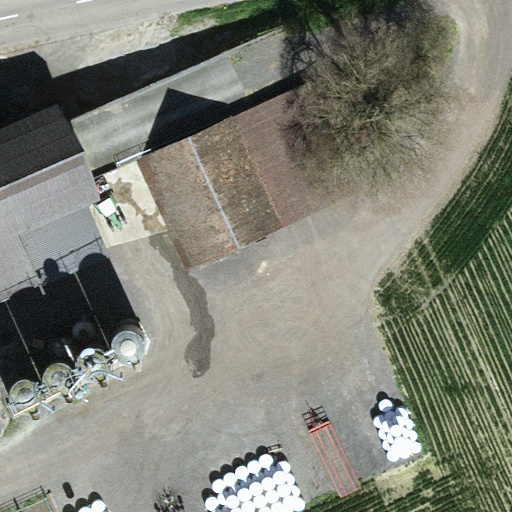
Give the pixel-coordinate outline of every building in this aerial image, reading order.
[(104,174),(136,160),(182,264),(369,182),(298,22),(124,99),(122,97),(78,116),(104,174)] [(0,294),(108,248),(85,196),(98,191),(55,92),(0,116),(0,294)] [(78,356),(90,362),(102,358),(108,346),(104,334),(93,328),(80,332),(74,343),(78,356)] [(49,373),(61,376),(71,369),(74,357),(67,346),(55,344),(45,350),(42,362),(49,373)] [(15,391),(27,395),(38,389),(42,378),(37,366),(25,362),(13,368),(9,380),(15,391)]
